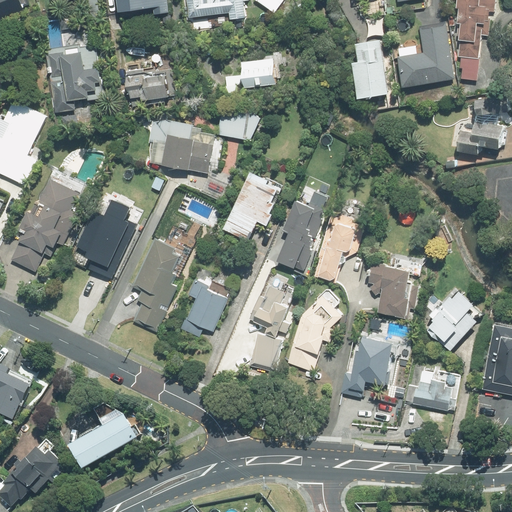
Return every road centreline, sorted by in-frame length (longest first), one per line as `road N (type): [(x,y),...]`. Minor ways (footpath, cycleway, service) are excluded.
road 1 (unclassified): [(0,310),(205,411),(236,463)]
road 2 (secondary): [(511,467),(318,461)]
road 3 (secondary): [(236,463),(110,511)]
